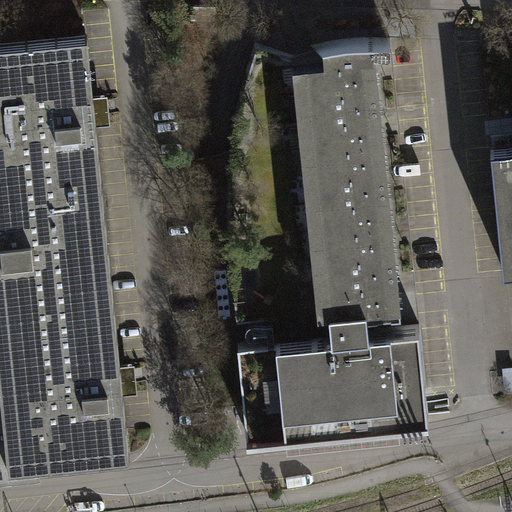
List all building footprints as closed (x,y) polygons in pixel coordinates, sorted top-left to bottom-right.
[(0,255),(109,245),(97,125),(95,108),(94,94),(88,34),(0,42),(0,255)] [(391,37),(366,37),(349,38),(330,40),(314,45),(290,54),(255,42),(246,77),(235,120),(231,162),(228,199),(228,233),(232,276),(236,317),(275,314),(277,338),(370,328),(370,322),(381,320),(379,304),(401,301),(393,216),(386,148),(380,89),(377,49),(391,49),(391,37)] [(511,142),(488,145),(501,274),(511,272),(511,142)] [(109,245),(0,255),(0,363),(11,469),(41,466),(130,453),(127,430),(124,393),(122,375),(121,363),(109,245)] [(247,435),(428,415),(420,323),(370,328),(277,338),(238,341),(247,435)] [(42,477),(41,466),(11,469),(0,363),(0,486),(42,482),(42,477)]
